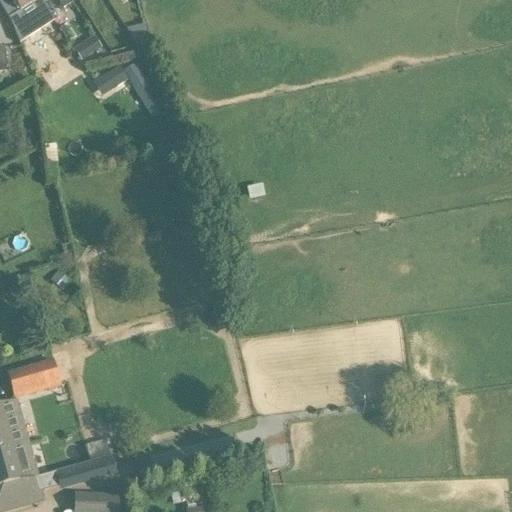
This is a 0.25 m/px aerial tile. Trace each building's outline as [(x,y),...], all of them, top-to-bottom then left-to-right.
[(43,24),(45,22),(51,18),(40,1),(39,0),(0,0),(0,7),(9,21),(19,14),(19,15),(32,7),(43,24)] [(39,0),(40,1),(41,0),(55,0),(63,11),(71,5),(67,0),(39,0)] [(93,38),(73,51),(82,64),(102,51),(93,38)] [(106,78),(115,91),(128,83),(120,69),(106,78)] [(134,89),(144,106),(155,99),(145,82),(134,89)] [(164,114),(155,99),(144,106),(153,121),(164,114)] [(46,166),(56,164),(58,164),(55,146),(44,148),(46,166)] [(71,285),(59,274),(51,283),(63,293),(71,285)] [(13,398),(60,385),(53,362),(6,374),(13,398)] [(0,490),(37,480),(29,452),(16,404),(0,408),(0,490)] [(0,511),(15,511),(44,504),(41,495),(58,490),(59,494),(117,477),(112,458),(37,480),(0,490),(0,511)] [(173,507),(181,505),(178,493),(170,495),(173,507)] [(116,511),(117,500),(77,498),(76,511),(116,511)]
